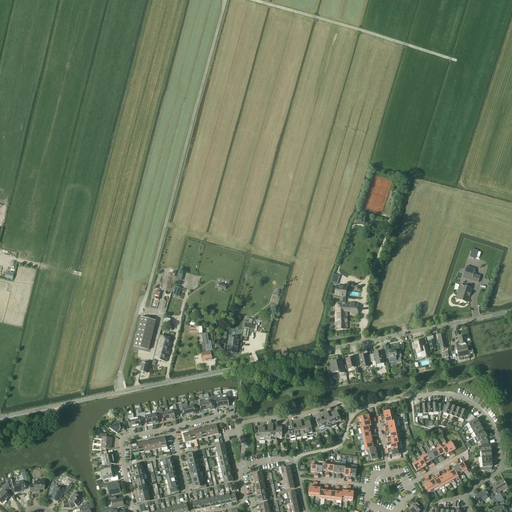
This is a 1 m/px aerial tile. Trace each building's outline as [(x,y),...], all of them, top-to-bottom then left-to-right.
[(458,250),(454,269),(460,271),(465,252),(458,250)] [(467,267),(463,278),(477,283),(480,276),(473,274),(475,269),(467,267)] [(337,285),(340,276),(333,274),(331,283),(337,285)] [(458,292),(456,299),(467,303),(471,289),(464,286),(463,286),(460,285),(458,292)] [(336,286),(335,296),(343,297),(345,297),(347,288),(336,286)] [(175,287),(173,295),(178,297),(181,288),(175,287)] [(154,291),(152,298),(150,307),(156,309),(158,300),(160,292),(154,291)] [(335,302),(335,330),(347,329),(347,312),(350,312),(350,314),(351,315),(358,315),(358,303),(345,303),(345,297),(343,297),(342,303),(335,302)] [(149,350),(156,321),(141,318),(134,347),(149,350)] [(207,334),(203,335),(204,343),(207,361),(212,360),(210,352),(211,352),(212,352),(212,351),(212,350),(211,341),(209,342),(207,334)] [(443,335),(438,336),(440,349),(446,348),(443,335)] [(157,349),(169,352),(169,351),(171,341),(164,339),(165,337),(160,336),(157,349)] [(456,347),(458,357),(469,355),(466,343),(465,336),(458,337),(460,345),(460,346),(456,347)] [(227,353),(237,354),(239,339),(229,338),(227,353)] [(414,342),(414,343),(413,344),(414,348),(415,348),(417,354),(421,353),(423,359),(430,357),(427,346),(424,347),(422,340),(414,342)] [(166,362),(169,352),(157,349),(154,359),(166,362)] [(385,351),(387,358),(388,358),(389,363),(397,361),(397,363),(401,363),(400,358),(402,357),(400,351),(396,352),(396,351),(392,352),(392,351),(390,351),(390,350),(385,351)] [(374,355),(371,355),(372,362),(373,366),(378,365),(385,364),(382,352),(374,353),(374,355)] [(367,363),(372,362),(371,355),(368,356),(367,355),(359,356),(361,368),(368,367),(367,363)] [(346,359),(348,369),(356,367),(354,357),(346,359)] [(143,373),(147,374),(149,365),(148,365),(149,362),(146,361),(146,362),(143,362),(142,364),(141,365),(141,367),(140,372),(141,372),(141,373),(143,373)] [(337,363),(336,361),(330,362),(332,373),(338,372),(338,371),(340,370),(341,374),(345,373),(342,361),(338,362),(338,363),(337,363)] [(227,397),(222,398),(224,408),(229,407),(228,400),(231,399),(230,392),(226,393),(227,397)] [(221,395),(213,397),(214,402),(217,402),(218,409),(224,408),(222,398),(221,395)] [(204,399),(207,411),(213,410),(211,403),(214,402),(213,397),(204,399)] [(202,413),(207,411),(204,399),(195,401),(197,407),(200,406),(202,413)] [(197,407),(195,401),(192,402),(193,405),(188,406),(190,416),(196,414),(194,408),(197,407)] [(185,417),(190,416),(188,406),(183,408),(181,403),(178,404),(180,411),(183,411),(185,417)] [(439,412),(441,412),(442,404),(441,404),(438,404),(438,403),(432,404),(433,413),(439,413),(438,412),(439,412)] [(449,415),(452,406),(447,404),(446,406),(444,405),(442,404),(441,412),(443,412),(444,413),(449,415)] [(168,411),(170,421),(175,420),(174,413),(177,412),(175,405),(172,406),(173,410),(168,411)] [(417,415),(423,414),(422,405),(416,405),(416,406),(413,407),(414,414),(417,414),(417,415)] [(454,417),(457,408),(452,406),(449,415),(454,417)] [(462,410),(457,408),(454,417),(459,419),(462,410)] [(162,409),(159,410),(160,416),(163,415),(164,422),(170,421),(168,411),(163,412),(162,409)] [(160,416),(159,410),(156,411),(156,414),(151,415),(153,424),(158,423),(157,416),(160,416)] [(467,421),(472,415),(469,414),(467,413),(467,412),(462,410),(459,419),(464,421),(464,420),(465,420),(467,421)] [(331,414),(333,417),(336,424),(341,422),(341,423),(344,421),(342,416),(339,417),(337,411),(331,414)] [(337,426),(336,424),(333,417),(330,418),(327,412),(325,413),(332,429),(333,429),(332,428),(337,426)] [(140,420),(143,419),(142,413),(139,414),(139,417),(134,418),(136,428),(141,427),(140,420)] [(142,413),(143,419),(146,419),(147,425),(153,424),(151,415),(146,416),(145,413),(142,413)] [(324,419),(322,420),(322,422),(325,429),(326,431),(331,429),(332,429),(325,413),(322,414),(324,419)] [(471,428),(479,423),(476,419),(475,419),(473,417),(472,415),(467,421),(468,422),(468,423),(471,428)] [(130,429),(136,428),(134,418),(128,419),(128,416),(125,417),(126,423),(129,422),(130,429)] [(322,422),(322,420),(321,418),(315,420),(317,424),(314,425),(317,434),(321,432),(321,433),(326,431),(325,429),(322,422)] [(121,431),(124,431),(122,420),(120,420),(119,422),(114,423),(112,426),(111,427),(109,429),(117,434),(119,431),(121,431)] [(302,438),(307,437),(307,435),(305,427),(305,425),(302,426),(301,420),(298,421),(302,439),(303,439),(302,438)] [(307,435),(307,437),(313,435),(312,434),(317,434),(314,425),(311,426),(310,422),(304,423),(305,425),(305,427),(307,435)] [(479,423),(471,428),(473,433),(482,428),(479,423)] [(291,440),(296,439),(295,437),(296,437),(294,430),(294,429),(294,428),(293,426),(288,427),(288,431),(285,431),(286,440),(290,439),(291,440)] [(276,439),(282,439),(282,440),(286,440),(285,431),(282,431),(282,427),(276,427),(276,431),(276,439)] [(265,432),(265,428),(259,428),(259,434),(256,434),(256,440),(259,440),(259,441),(265,441),(265,439),(265,432)] [(484,433),(482,428),(473,433),(476,437),(484,433)] [(99,433),(98,439),(102,439),(101,448),(110,449),(111,443),(112,438),(107,438),(107,434),(99,433)] [(191,442),(189,433),(183,434),(185,443),(191,442)] [(476,437),(474,438),(477,443),(478,445),(481,444),(488,442),(488,440),(486,438),(487,437),(484,433),(476,437)] [(456,450),(451,442),(446,445),(451,453),(450,453),(451,456),(453,455),(452,452),(456,450)] [(488,443),(488,442),(481,444),(481,445),(481,446),(481,447),(481,452),(491,451),(490,446),(489,446),(488,443)] [(450,453),(451,453),(446,445),(442,448),(445,454),(446,456),(450,453)] [(442,448),(441,446),(436,449),(440,456),(439,457),(441,460),(443,459),(441,456),(445,454),(442,448)] [(440,456),(436,449),(431,452),(435,459),(439,457),(440,456)] [(103,456),(104,461),(114,459),(113,453),(107,454),(107,451),(100,453),(101,456),(103,456)] [(433,464),(431,461),(435,459),(431,452),(426,455),(430,462),(429,463),(431,465),(433,464)] [(425,465),(429,463),(430,462),(426,455),(421,457),(422,459),(425,465)] [(164,466),(173,464),(172,459),(171,459),(171,457),(167,458),(167,460),(163,461),(164,466)] [(114,459),(104,461),(105,466),(103,466),(104,469),(110,468),(109,465),(115,464),(114,459)] [(424,472),(422,469),(426,466),(425,465),(422,459),(417,462),(421,469),(420,470),(422,473),(424,472)] [(416,472),(420,470),(421,469),(417,462),(412,465),(416,472)] [(455,463),(457,466),(453,468),(454,470),(457,476),(462,473),(458,465),(459,465),(457,462),(455,463)] [(483,468),(481,468),(481,471),(484,471),(492,470),(491,467),(492,467),(492,462),(482,463),(483,468)] [(463,463),(459,465),(458,465),(462,473),(467,470),(463,463)] [(329,476),(329,473),(333,473),(334,464),(329,464),(328,472),(327,472),(326,476),(329,476)] [(315,473),(315,476),(317,476),(318,473),(322,474),(322,472),(323,465),(317,465),(316,473),(315,473)] [(338,473),(337,477),(340,477),(340,474),(344,474),(345,468),(346,466),(340,465),(339,474),(338,473)] [(356,477),(356,469),(351,468),(350,477),(349,477),(348,480),(351,480),(351,477),(356,477)] [(101,471),(102,480),(111,479),(111,482),(118,480),(117,476),(114,476),(113,469),(101,471)] [(447,470),(448,473),(444,475),(449,483),(453,480),(449,473),(450,472),(449,469),(447,470)] [(453,480),(458,477),(457,476),(454,470),(450,472),(449,473),(453,480)] [(438,479),(435,481),(438,487),(439,489),(444,486),(439,478),(441,478),(439,475),(437,476),(438,479)] [(444,475),(441,478),(439,478),(444,486),(449,483),(444,475)] [(6,479),(7,482),(10,490),(11,493),(14,492),(15,493),(25,490),(23,481),(13,484),(10,478),(6,479)] [(426,480),(428,483),(424,485),(428,492),(433,490),(429,482),(430,481),(428,479),(426,480)] [(435,481),(434,479),(430,481),(429,482),(433,490),(438,487),(435,481)] [(34,486),(29,486),(30,492),(36,492),(36,490),(44,490),(44,480),(40,480),(39,482),(34,482),(34,486)] [(495,489),(492,491),(495,496),(500,493),(499,492),(507,488),(505,484),(503,480),(493,486),(495,489)] [(3,490),(0,492),(0,502),(0,503),(2,504),(3,505),(6,502),(5,501),(10,497),(5,492),(6,491),(10,490),(7,482),(1,488),(3,490)] [(113,483),(104,485),(105,487),(105,488),(109,487),(109,491),(108,492),(109,495),(109,496),(121,493),(119,485),(114,486),(113,483)] [(309,487),(308,496),(314,496),(315,488),(316,488),(316,485),(314,484),(314,488),(309,487)] [(179,492),(178,487),(169,489),(170,494),(175,493),(175,495),(179,494),(179,492)] [(61,497),(65,490),(60,488),(59,491),(53,488),(49,498),(56,501),(59,496),(61,497)] [(325,488),(325,491),(320,490),(319,497),(319,499),(325,499),(326,491),(327,491),(327,488),(325,488)] [(342,499),(347,500),(348,491),(349,492),(350,488),(347,488),(347,491),(342,491),(342,493),(342,499)] [(336,489),(336,492),(331,492),(330,500),(336,501),(337,492),(338,492),(338,489),(336,489)] [(476,502),(479,507),(483,505),(481,502),(489,497),(485,490),(476,496),(479,500),(476,502)] [(68,502),(63,502),(63,508),(68,508),(68,507),(70,507),(71,508),(74,504),(77,507),(80,503),(77,501),(80,498),(75,493),(68,502)] [(109,502),(112,501),(114,508),(124,506),(122,499),(116,500),(115,496),(110,497),(108,498),(109,502)] [(419,511),(421,511),(417,508),(419,506),(415,501),(405,511),(419,511)]
